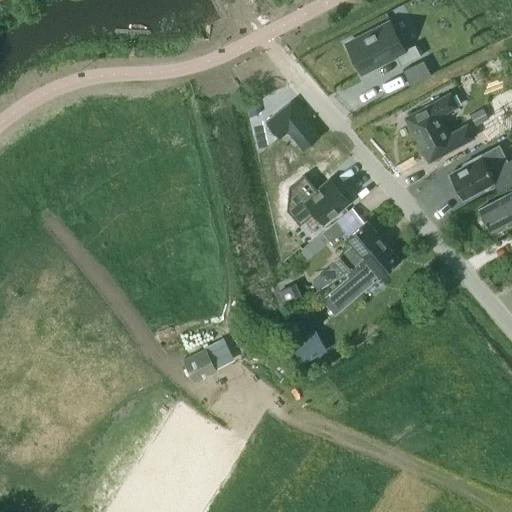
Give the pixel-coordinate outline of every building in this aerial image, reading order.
[(390,21),(346,44),(361,72),(395,55),(401,66),(421,55),(415,44),(404,49),(390,21)] [(411,85),(431,74),(423,59),(403,70),(411,85)] [(417,139),(443,123),(439,115),(457,105),(450,92),(408,115),(411,122),(408,124),(417,139)] [(279,137),(288,130),(303,149),(320,136),(292,100),(290,101),(266,121),(279,137)] [(489,118),(483,107),(470,114),(476,125),(489,118)] [(511,107),(492,117),(500,134),(511,127),(511,107)] [(449,133),(443,123),(417,139),(425,154),(428,152),(431,159),(474,136),(467,124),(449,133)] [(490,171),(507,162),(498,145),(481,154),(480,154),(462,164),(464,166),(451,174),(455,181),(453,182),(455,185),(454,188),(460,194),(462,198),(494,180),(490,171)] [(511,184),(511,160),(491,171),(501,190),(511,184)] [(322,222),(349,199),(331,179),(305,201),(302,197),(288,209),(297,220),(310,208),(322,222)] [(492,233),(511,222),(511,191),(479,208),(492,233)] [(334,260),(345,272),(383,240),(366,220),(345,238),(351,246),(334,260)] [(336,221),(323,233),(332,244),(346,233),(336,221)] [(378,278),(400,259),(383,240),(345,272),(347,274),(320,297),(321,298),(326,293),(338,307),(369,280),(366,277),(367,276),(366,274),(372,270),(378,278)] [(296,283),(278,291),(284,304),(302,296),(296,283)] [(316,331),(291,344),(301,363),(326,350),(316,331)] [(194,382),(216,371),(205,348),(183,358),(194,382)]
